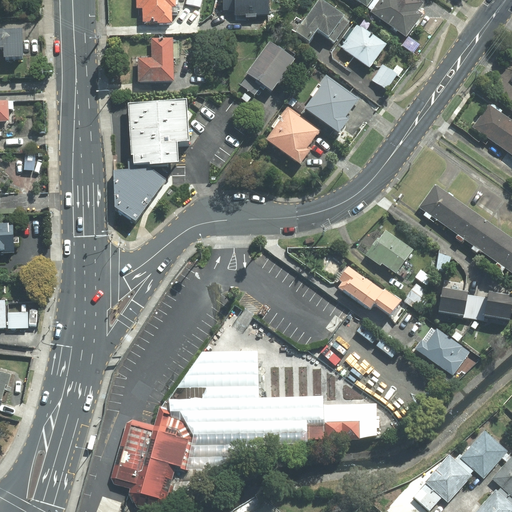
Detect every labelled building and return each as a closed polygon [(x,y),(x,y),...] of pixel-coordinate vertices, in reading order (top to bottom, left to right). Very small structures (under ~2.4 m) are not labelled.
[(142,27),(172,26),(171,10),(180,9),(179,0),(135,0),(136,13),(142,13),(142,27)] [(201,11),(203,0),(186,0),(185,7),(201,11)] [(268,0),(222,0),(222,13),(234,13),(234,18),(245,18),(245,20),(267,21),(268,0)] [(376,0),(351,0),(367,12),(376,0)] [(386,0),(374,16),(406,40),(422,18),(417,15),(423,7),(413,0),(386,0)] [(344,21),(320,2),(295,36),(309,46),(318,34),(328,42),(344,21)] [(353,59),(370,72),(388,49),(359,26),(354,31),(352,29),(343,41),(346,43),(333,59),(345,69),(353,59)] [(21,37),(0,38),(0,50),(1,60),(4,60),(4,64),(23,63),(21,37)] [(151,59),(136,60),(137,85),(174,84),(173,41),(151,42),(151,59)] [(295,63),(269,44),(246,77),(247,78),(240,88),(255,98),(262,88),(272,95),(277,88),(279,89),(290,75),(288,73),(295,63)] [(397,76),(382,66),(371,83),(386,93),(397,76)] [(360,102),(327,77),(310,99),(313,102),(305,113),(339,139),(349,125),(345,122),(360,102)] [(187,103),(136,104),(138,163),(178,162),(177,144),(188,144),(187,103)] [(0,124),(9,125),(8,105),(0,105),(0,124)] [(321,133),(287,107),(271,129),(275,132),(266,144),(300,170),(311,155),(307,152),(321,133)] [(511,124),(488,107),(473,129),(511,156),(511,124)] [(115,212),(136,227),(166,184),(150,173),(114,174),(115,212)] [(511,242),(436,186),(418,209),(511,278),(511,242)] [(12,229),(12,223),(0,223),(0,262),(10,263),(9,258),(18,256),(19,230),(12,229)] [(367,255),(397,276),(414,253),(384,231),(367,255)] [(402,301),(348,269),(337,288),(373,310),(376,305),(393,316),(402,301)] [(511,299),(441,284),(434,318),(485,328),(487,319),(506,323),(511,299)] [(434,297),(416,285),(404,303),(421,315),(434,297)] [(37,330),(38,311),(26,310),(28,317),(6,317),(6,304),(0,304),(0,333),(30,332),(29,327),(37,330)] [(387,347),(364,327),(345,351),(369,370),(383,353),(389,358),(394,352),(387,347)] [(468,354),(439,328),(419,350),(448,375),(468,354)] [(9,391),(13,378),(0,373),(0,371),(1,368),(0,368),(0,404),(5,390),(9,391)] [(307,426),(307,439),(360,438),(360,421),(324,422),(324,426),(307,426)] [(410,497),(425,511),(430,511),(442,501),(446,505),(475,477),(481,483),(510,453),(486,429),(455,459),(452,455),(410,497)] [(511,511),(511,458),(490,481),(496,487),(472,511),(465,511),(462,509),(459,511),(511,511)]
